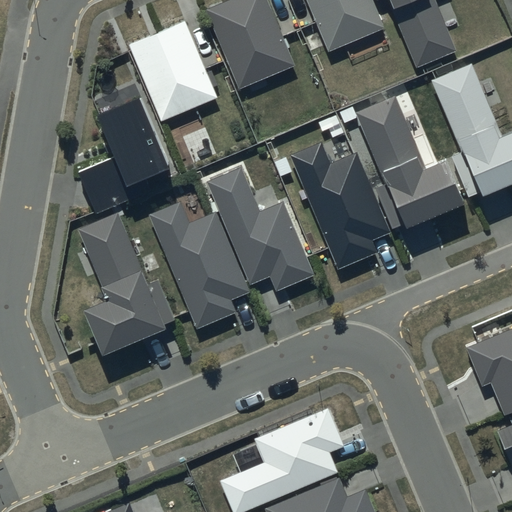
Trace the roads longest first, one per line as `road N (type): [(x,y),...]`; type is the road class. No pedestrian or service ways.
road 1 (residential): [(447,511),(387,367),(367,349),(328,351),(64,458)]
road 2 (residential): [(64,0),(5,312),(64,458)]
